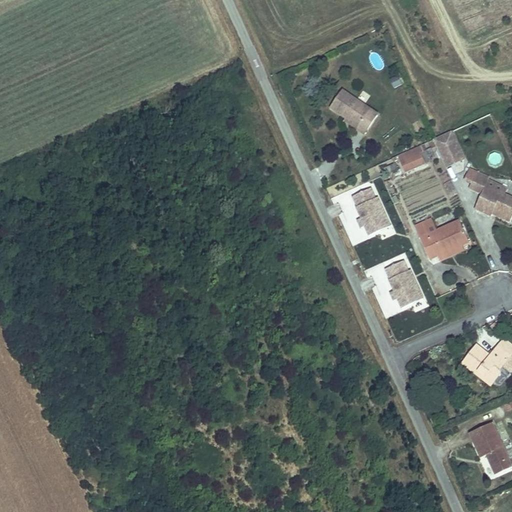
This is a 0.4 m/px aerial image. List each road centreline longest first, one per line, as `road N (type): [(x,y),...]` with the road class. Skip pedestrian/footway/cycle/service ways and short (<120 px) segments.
road 1 (unclassified): [(389,357),(227,0)]
road 2 (unclassified): [(458,511),(389,357)]
road 3 (residential): [(389,357),(483,314),(496,292)]
